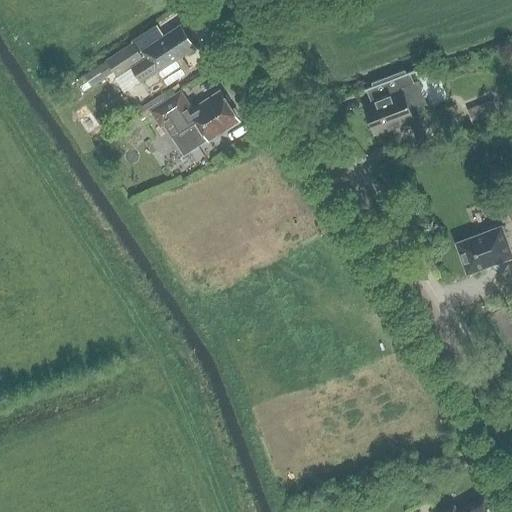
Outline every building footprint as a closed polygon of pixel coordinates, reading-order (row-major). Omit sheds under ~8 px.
[(181,27),(144,50),(142,51),(147,58),(132,68),(140,82),(156,72),(165,86),(189,71),(180,57),(194,48),(181,27)] [(132,43),(107,60),(84,76),(92,88),(115,72),(117,75),(142,59),(132,43)] [(427,106),(417,82),(414,83),(410,73),(407,74),(406,71),(372,83),(374,88),(367,90),(372,104),(364,107),(375,134),(413,119),(411,112),(427,106)] [(235,109),(231,108),(230,106),(229,105),(230,102),(226,95),(222,95),(221,92),(201,105),(200,103),(190,110),(180,94),(152,112),(160,124),(167,119),(180,139),(188,151),(206,139),(209,143),(220,135),(219,133),(239,120),(238,119),(239,115),(235,109)] [(494,98),(467,110),(475,129),(502,117),(494,98)] [(457,118),(453,107),(430,115),(435,127),(457,118)] [(467,274),(492,265),(496,269),(504,266),(504,261),(511,257),(511,254),(502,227),(456,244),(467,274)] [(459,511),(456,511),(454,507),(444,511),(491,511),(484,499),(459,511)]
